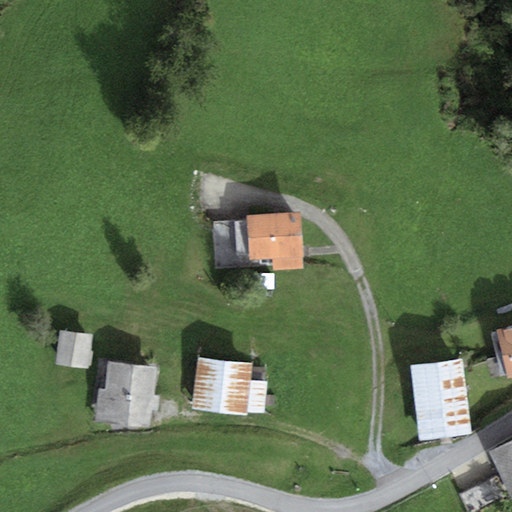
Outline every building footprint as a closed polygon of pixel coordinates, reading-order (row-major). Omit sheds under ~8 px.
[(298,220),(243,223),(245,261),(270,259),(276,275),(301,274),(298,220)] [(511,337),(497,340),(505,385),(511,384),(511,337)] [(94,340),(59,338),(56,371),(91,373),(94,340)] [(466,364),(414,374),(427,445),(480,435),(466,364)] [(247,369),(193,365),(190,415),(264,420),(266,389),(251,388),(247,369)] [(154,376),(109,373),(105,430),(150,434),(154,376)] [(511,436),(489,448),(511,493),(511,436)] [(499,482),(464,497),(470,511),(481,511),(507,501),(499,482)]
